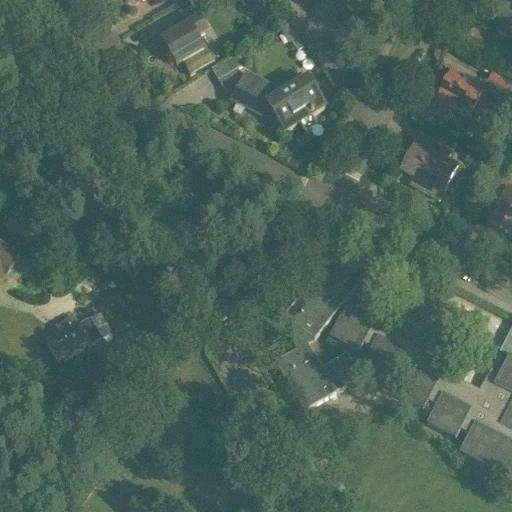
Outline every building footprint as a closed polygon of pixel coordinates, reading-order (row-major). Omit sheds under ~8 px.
[(194,12),(215,0),(192,0),(188,2),(194,12)] [(190,28),(162,44),(176,69),(183,65),(191,78),(213,65),(205,52),(204,52),(198,41),(206,36),(207,36),(207,34),(206,35),(199,23),(190,28)] [(234,102),(233,103),(264,120),(265,118),(276,124),(284,137),(299,128),(305,137),(317,130),(311,121),(325,112),(309,86),(305,88),(300,79),(278,93),(277,96),(246,79),(245,80),(241,78),(237,72),(250,64),(244,53),(212,73),(228,100),(229,100),(234,102)] [(477,124),(492,96),(453,76),(438,104),(477,124)] [(511,101),(511,85),(493,76),(487,87),(511,101)] [(415,146),(402,171),(427,184),(421,194),(439,204),(458,169),(447,163),(452,153),(430,141),(425,151),(415,146)] [(488,152),(478,147),(475,152),(486,157),(488,152)] [(477,170),(483,159),(471,153),(465,164),(477,170)] [(511,241),(511,237),(511,191),(507,189),(487,228),(511,241)] [(6,276),(17,258),(0,247),(0,274),(1,273),(6,276)] [(346,359),(322,373),(307,348),(314,344),(368,278),(343,258),(338,254),(288,317),(284,321),(298,333),(289,344),(296,355),(275,368),(304,416),(361,383),(346,359)] [(439,363),(402,343),(406,334),(378,319),(380,315),(352,300),(330,343),(358,358),(363,348),(372,352),(362,371),(390,386),(395,377),(404,381),(394,400),(422,415),(428,405),(437,410),(427,428),(455,443),(460,433),(470,439),(460,457),(511,483),(511,333),(500,356),(510,360),(500,378),(491,373),(480,394),(461,385),(461,386),(434,373),(439,363)] [(60,339),(46,347),(58,366),(89,347),(100,340),(89,322),(78,328),(72,319),(54,330),(60,339)]
